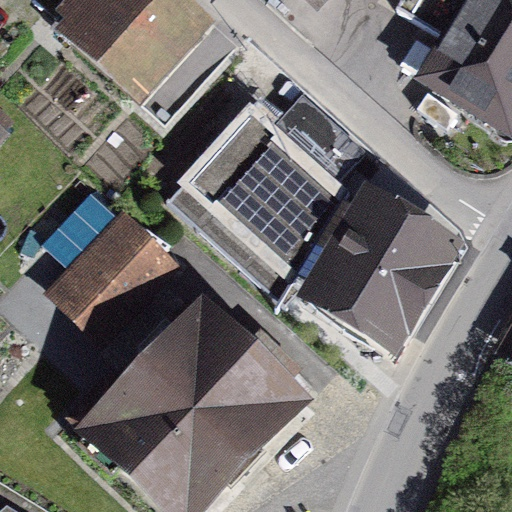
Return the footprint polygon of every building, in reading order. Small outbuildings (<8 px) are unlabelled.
[(202,40),(156,0),(34,0),(60,23),(54,29),(132,99),(159,69),(169,77),(202,40)] [(511,0),(405,0),(397,13),(452,47),(430,84),(509,132),(511,126),(511,0)] [(297,282),(319,294),(316,299),(391,344),(445,255),(370,210),(365,219),(344,206),(349,197),(345,198),(250,113),(167,206),(286,313),(300,295),(293,289),(297,282)] [(0,137),(10,126),(0,116),(0,137)] [(90,334),(170,249),(125,218),(51,296),(90,334)] [(189,309),(168,330),(183,344),(126,404),(106,385),(70,422),(90,441),(82,448),(111,476),(121,466),(169,511),(196,511),(295,409),(278,393),(296,373),(260,339),(242,359),(189,309)]
